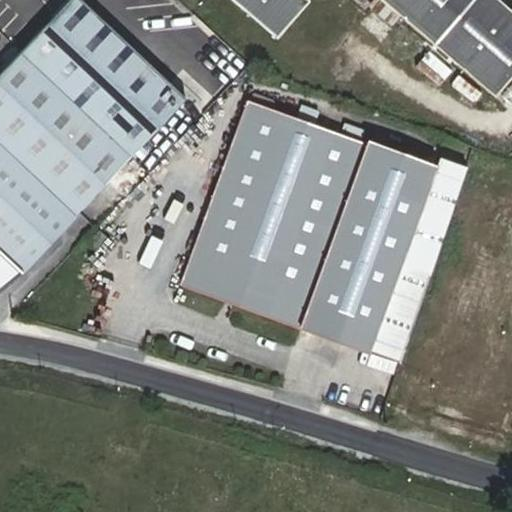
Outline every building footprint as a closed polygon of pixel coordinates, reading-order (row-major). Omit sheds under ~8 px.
[(0,140),(78,214),(186,98),(80,0),(68,0),(0,72),(0,140)] [(310,1),(309,0),(231,0),(278,39),(310,1)] [(380,0),(494,97),(511,75),(511,11),(498,0),(380,0)] [(401,266),(430,275),(466,167),(440,157),(437,166),(367,140),(365,143),(247,100),(180,282),(371,350),(401,266)] [(78,214),(0,140),(0,248),(25,271),(78,214)]
